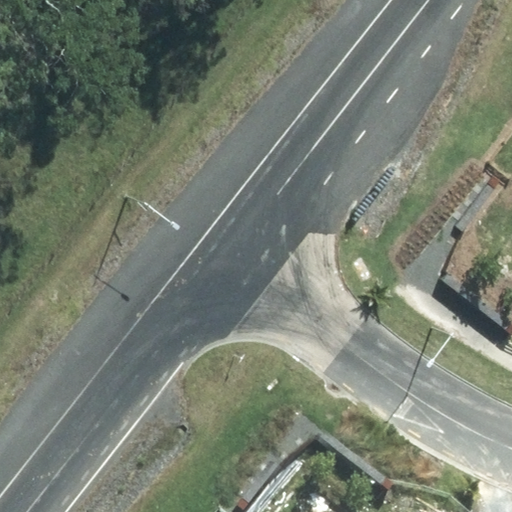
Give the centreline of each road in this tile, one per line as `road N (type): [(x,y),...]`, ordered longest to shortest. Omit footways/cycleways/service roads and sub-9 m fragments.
road 1 (unclassified): [(237,239),(18,511)]
road 2 (residential): [(237,239),(450,406),(511,429)]
road 3 (unclassified): [(427,0),(237,239)]
